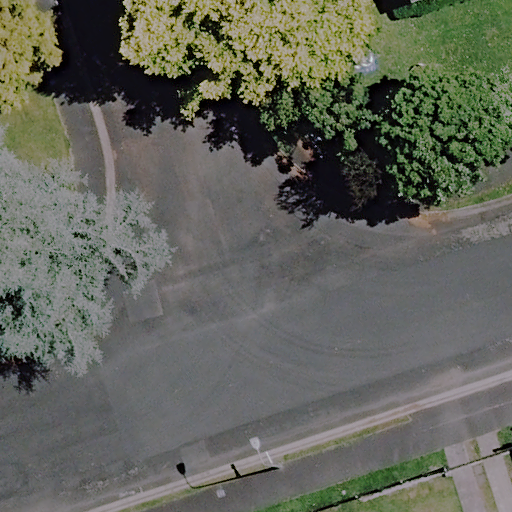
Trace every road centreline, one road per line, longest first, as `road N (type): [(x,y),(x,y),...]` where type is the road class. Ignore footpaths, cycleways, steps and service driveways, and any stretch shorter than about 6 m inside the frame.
road 1 (residential): [(275,359),(154,0)]
road 2 (residential): [(0,451),(275,359)]
road 3 (residential): [(275,359),(511,281)]
